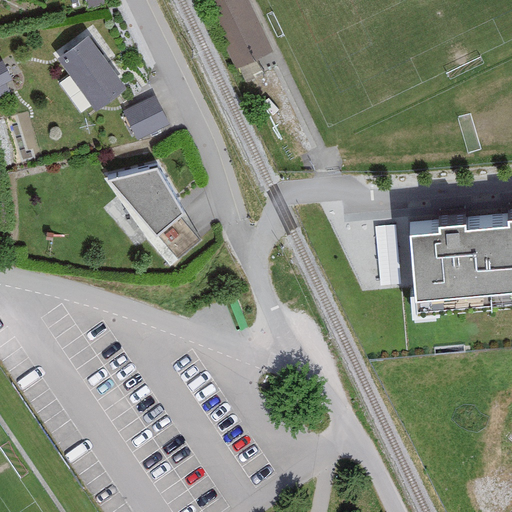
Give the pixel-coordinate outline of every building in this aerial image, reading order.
[(102,8),(101,0),(85,0),(87,9),(102,8)] [(273,52),(246,0),(202,0),(237,70),(273,52)] [(129,90),(90,41),(59,64),(98,114),(129,90)] [(11,85),(2,66),(0,66),(0,100),(9,96),(5,87),(11,85)] [(168,126),(154,99),(125,114),(138,141),(168,126)] [(156,167),(106,177),(168,268),(207,242),(156,167)] [(511,212),(409,222),(416,304),(511,295),(511,212)]
